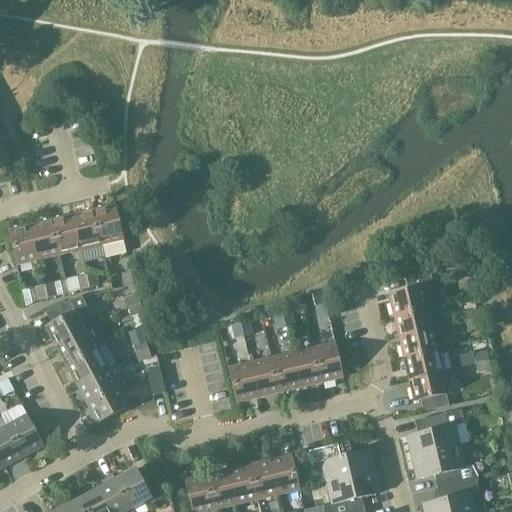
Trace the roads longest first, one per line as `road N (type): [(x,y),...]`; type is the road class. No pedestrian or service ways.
road 1 (residential): [(84,453),(133,430),(185,444),(366,405)]
road 2 (residential): [(84,453),(0,295)]
road 3 (residential): [(366,405),(381,372),(360,284)]
road 4 (residential): [(0,210),(123,181)]
